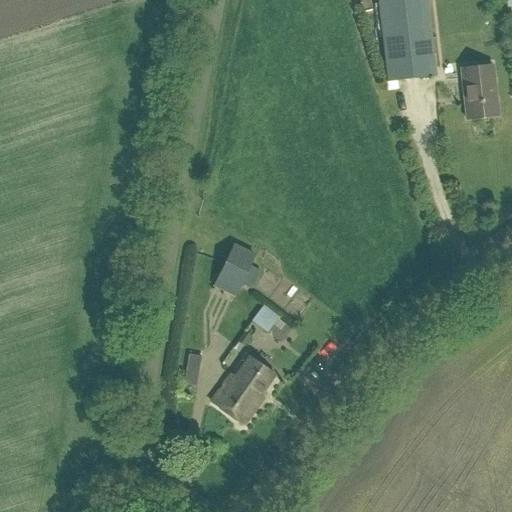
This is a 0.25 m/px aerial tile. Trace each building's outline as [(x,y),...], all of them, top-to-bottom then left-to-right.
[(435,77),(426,0),(412,0),(376,5),(385,82),(435,77)] [(497,119),(491,64),(460,67),(466,122),(497,119)] [(255,254),(231,243),(211,286),(233,297),(240,284),(250,289),(259,271),(249,266),(255,254)] [(263,306),(251,321),(266,333),(278,318),(263,306)] [(228,375),(257,395),(272,373),(243,353),(228,375)] [(228,375),(210,402),(244,425),(263,399),(257,395),(228,375)]
